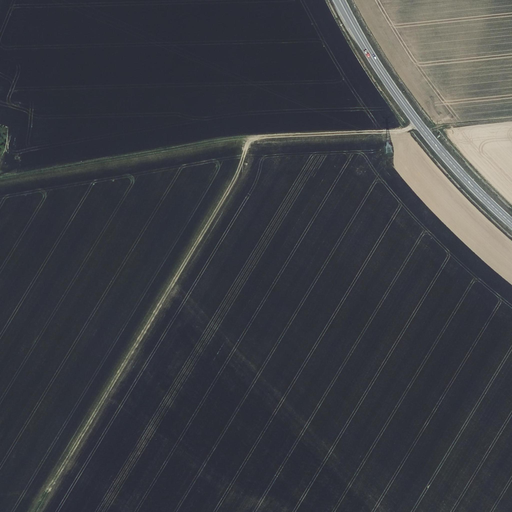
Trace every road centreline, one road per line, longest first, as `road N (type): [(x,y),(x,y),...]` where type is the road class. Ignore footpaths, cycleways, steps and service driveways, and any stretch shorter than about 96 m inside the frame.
road 1 (track): [(511,119),(252,133),(35,511)]
road 2 (tertiary): [(344,9),(406,108),(511,223)]
